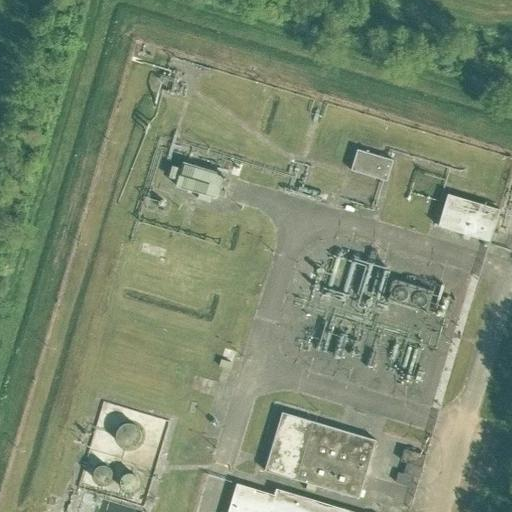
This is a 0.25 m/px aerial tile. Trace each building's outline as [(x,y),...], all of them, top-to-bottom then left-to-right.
[(358,151),(352,171),(387,181),(393,162),(358,151)] [(184,163),(182,170),(176,188),(218,200),(225,175),(184,163)] [(500,211),(448,195),(439,227),(491,243),(500,211)] [(166,265),(168,254),(142,249),(140,260),(166,265)] [(395,281),(389,303),(430,313),(434,293),(395,281)] [(376,441),(283,414),(266,471),(360,499),(376,441)] [(134,446),(139,442),(141,436),(140,430),(135,426),(129,425),(123,427),(119,432),(119,438),(122,444),(128,447),(134,446)] [(426,457),(404,450),(402,462),(424,468),(426,457)] [(407,464),(404,473),(419,478),(422,469),(407,464)] [(108,468),(104,466),(99,467),(96,471),(95,476),(97,480),(101,483),(106,483),(110,481),(112,476),(111,471),(108,468)] [(398,473),(396,481),(411,486),(413,478),(398,473)] [(354,511),(276,488),(274,494),(237,483),(227,511),(354,511)] [(71,511),(95,511),(98,502),(74,497),(71,511)]
